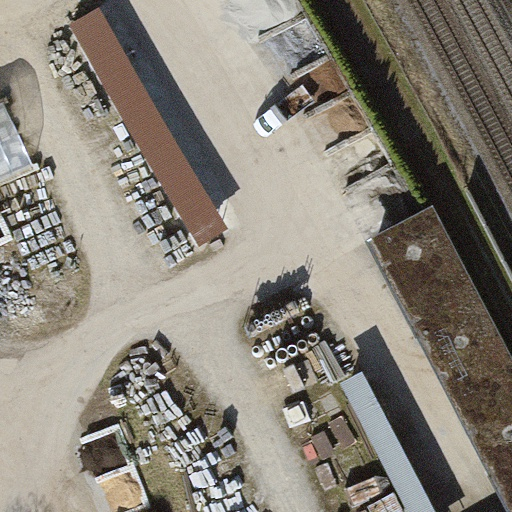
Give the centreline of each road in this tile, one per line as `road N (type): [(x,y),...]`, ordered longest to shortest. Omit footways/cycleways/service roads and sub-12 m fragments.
road 1 (unknown): [(192,0),(312,211),(126,283)]
road 2 (track): [(511,320),(332,0)]
